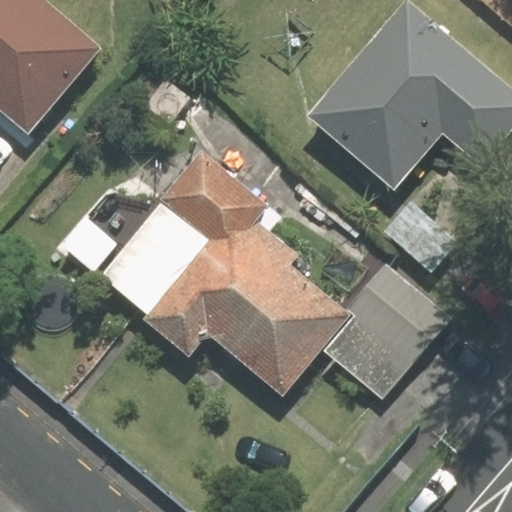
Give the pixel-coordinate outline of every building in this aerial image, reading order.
[(0,0),(0,110),(31,139),(106,57),(42,0),(0,0)] [(487,175),(511,146),(511,88),(417,6),(316,122),(400,194),(447,140),(487,175)] [(213,342),(283,403),(323,357),(354,321),(296,271),(303,262),(264,229),(270,214),(211,163),(178,201),(228,244),(156,327),(196,362),(213,342)] [(461,249),(414,204),(388,232),(434,276),(461,249)] [(395,276),(354,321),(323,357),(385,405),(452,323),(395,276)]
